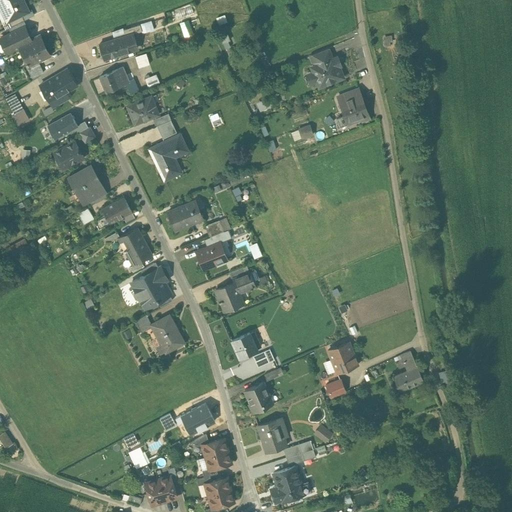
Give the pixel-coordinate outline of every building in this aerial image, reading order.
[(0,0),(0,4),(2,8),(5,7),(10,18),(11,18),(21,13),(27,10),(22,0),(0,0)] [(190,4),(175,10),(178,18),(193,11),(190,4)] [(21,13),(11,18),(10,18),(7,19),(10,26),(11,26),(22,21),(24,20),(21,13)] [(191,18),(180,22),(185,35),(196,30),(191,18)] [(22,21),(11,26),(10,26),(9,27),(11,33),(12,33),(25,26),(22,21)] [(140,24),(123,29),(125,36),(126,36),(131,34),(142,31),(140,24)] [(25,26),(12,33),(11,33),(0,38),(6,52),(20,45),(31,39),(25,26)] [(230,41),(227,32),(220,34),(225,48),(226,48),(230,47),(228,41),(230,41)] [(125,36),(99,44),(103,59),(126,52),(136,49),(131,34),(126,36),(125,36)] [(31,39),(20,45),(29,64),(49,54),(40,36),(31,39)] [(329,47),(312,54),(316,65),(333,59),(329,47)] [(136,55),(138,66),(149,64),(147,52),(136,55)] [(316,65),(312,67),(315,73),(312,74),(315,81),(317,80),(320,85),(327,82),(334,80),(342,76),(338,65),(340,65),(337,57),(333,59),(316,65)] [(39,62),(27,67),(32,77),(43,72),(39,62)] [(123,66),(99,76),(106,91),(113,88),(115,93),(128,87),(126,82),(134,79),(132,73),(127,75),(123,66)] [(67,68),(40,84),(54,107),(70,98),(66,91),(77,85),(67,68)] [(152,68),(143,72),(145,77),(148,75),(153,73),(152,68)] [(139,90),(134,79),(126,82),(128,87),(131,94),(139,90)] [(350,98),(340,102),(345,115),(348,124),(361,118),(362,120),(368,118),(367,116),(369,116),(358,88),(348,92),(350,98)] [(15,93),(6,98),(9,104),(18,99),(15,93)] [(152,95),(127,105),(134,123),(159,114),(152,95)] [(260,111),(276,105),(274,101),(268,102),(266,98),(256,102),(260,111)] [(18,99),(9,104),(11,109),(21,104),(18,99)] [(21,104),(11,109),(14,114),(23,109),(21,104)] [(71,112),(49,124),(54,137),(78,126),(71,112)] [(168,113),(154,119),(157,125),(171,119),(168,113)] [(345,115),(337,118),(340,127),(348,124),(345,115)] [(171,119),(157,125),(163,140),(176,133),(171,119)] [(314,134),(310,124),(298,129),(302,138),(314,134)] [(96,136),(90,126),(79,132),(85,142),(96,136)] [(163,140),(147,146),(164,180),(182,172),(176,158),(189,151),(179,131),(176,133),(163,140)] [(267,140),(269,150),(276,148),(273,138),(267,140)] [(75,141),(54,152),(56,156),(56,157),(55,160),(57,164),(60,164),(61,164),(63,168),(83,157),(75,141)] [(89,167),(69,178),(74,188),(77,186),(84,198),(91,195),(93,200),(107,192),(101,182),(98,184),(89,167)] [(243,173),(229,179),(231,184),(245,179),(243,173)] [(124,196),(102,207),(107,217),(110,223),(132,211),(124,196)] [(195,200),(168,212),(175,229),(202,218),(195,200)] [(88,208),(78,213),(84,223),(93,217),(88,208)] [(104,215),(95,220),(99,229),(110,223),(107,217),(105,217),(104,215)] [(204,225),(209,236),(224,230),(219,218),(204,225)] [(119,236),(119,237),(126,249),(143,239),(137,227),(119,236)] [(209,236),(204,239),(207,246),(221,241),(231,237),(228,229),(224,230),(209,236)] [(117,231),(105,237),(108,243),(119,237),(119,236),(117,231)] [(126,249),(120,252),(121,253),(125,251),(124,251),(126,250),(134,264),(141,261),(152,255),(143,239),(126,249)] [(207,246),(196,251),(204,269),(217,263),(217,264),(223,262),(223,261),(228,259),(221,241),(207,246)] [(254,257),(261,254),(257,242),(249,244),(254,257)] [(134,264),(130,267),(133,271),(144,266),(141,261),(134,264)] [(156,262),(141,270),(144,275),(158,267),(156,262)] [(144,275),(132,282),(136,289),(141,299),(145,307),(158,300),(170,294),(170,293),(164,281),(168,279),(166,275),(163,269),(161,266),(144,275)] [(243,266),(229,272),(230,272),(232,278),(231,278),(231,279),(233,278),(232,278),(246,273),(243,266)] [(246,273),(232,278),(233,278),(234,282),(234,281),(239,292),(255,285),(249,271),(246,273)] [(234,282),(216,289),(224,310),(243,303),(239,292),(234,281),(234,282)] [(170,294),(158,300),(161,306),(173,299),(170,294)] [(146,314),(135,320),(140,330),(151,324),(146,314)] [(151,324),(166,351),(184,341),(169,314),(151,324)] [(268,335),(258,338),(261,349),(271,347),(268,335)] [(246,341),(228,346),(235,374),(253,369),(246,341)] [(348,341),(328,350),(337,373),(358,364),(348,341)] [(410,350),(400,354),(407,370),(417,366),(410,350)] [(407,370),(394,376),(400,391),(423,380),(417,366),(407,370)] [(275,369),(264,374),(267,380),(278,375),(275,369)] [(340,378),(326,384),(331,397),(345,391),(340,378)] [(263,381),(245,389),(250,402),(248,403),(253,412),(265,407),(263,403),(271,400),(263,381)] [(210,403),(186,410),(190,426),(215,419),(210,403)] [(170,413),(160,418),(166,430),(176,425),(170,413)] [(277,418),(258,425),(267,451),(286,445),(277,418)] [(325,442),(333,432),(321,422),(313,431),(325,442)] [(6,430),(0,432),(0,438),(4,447),(13,443),(6,430)] [(206,433),(193,440),(195,446),(202,444),(209,442),(206,433)] [(209,442),(202,444),(205,456),(228,450),(224,437),(209,442)] [(325,446),(328,453),(340,447),(336,440),(325,446)] [(136,467),(150,461),(145,450),(149,449),(146,442),(128,450),(136,467)] [(228,450),(205,456),(209,468),(209,469),(216,467),(231,462),(228,450)] [(302,452),(286,457),(289,465),(304,460),(302,452)] [(295,465),(273,472),(280,492),(282,499),(283,500),(304,493),(301,483),(295,465)] [(174,466),(168,468),(170,474),(172,481),(178,480),(174,466)] [(209,468),(202,470),(204,476),(210,475),(217,473),(216,467),(209,469),(209,468)] [(170,474),(158,478),(164,500),(176,497),(172,481),(170,474)] [(210,475),(204,476),(196,478),(198,485),(205,483),(204,482),(211,480),(210,475)] [(211,480),(204,482),(205,483),(208,495),(230,488),(227,476),(211,480)] [(158,478),(145,482),(151,504),(164,500),(158,478)] [(230,488),(208,495),(211,507),(212,507),(218,505),(234,501),(230,488)] [(140,503),(142,497),(128,492),(126,499),(140,503)] [(280,492),(273,495),(275,501),(282,499),(280,492)]
